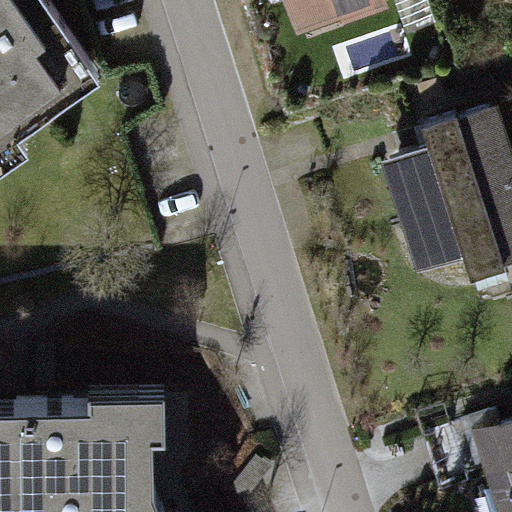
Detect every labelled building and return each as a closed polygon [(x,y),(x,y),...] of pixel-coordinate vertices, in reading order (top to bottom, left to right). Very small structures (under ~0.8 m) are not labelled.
[(57,0),(0,0),(0,135),(51,102),(40,86),(92,52),(57,0)] [(287,0),(291,10),(319,0),(336,0),(339,8),(362,0),(287,0)] [(511,168),(492,103),(425,123),(431,142),(391,154),(424,262),(465,250),(470,267),(511,254),(511,168)] [(181,511),(179,511),(168,511),(156,479),(155,427),(167,427),(166,384),(95,386),(95,398),(11,400),(0,400),(0,511),(181,511)] [(511,511),(511,420),(492,426),(509,480),(491,486),(499,511),(511,511)]
